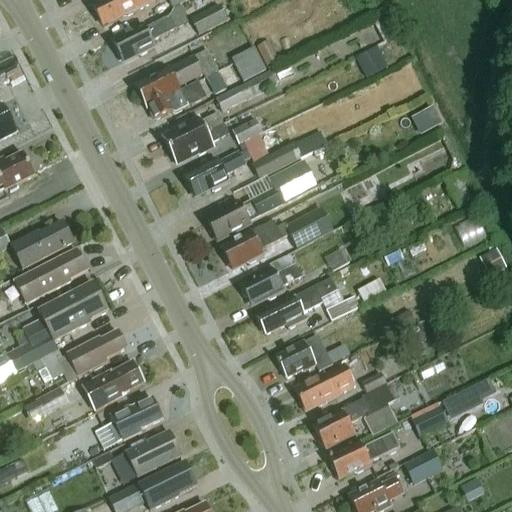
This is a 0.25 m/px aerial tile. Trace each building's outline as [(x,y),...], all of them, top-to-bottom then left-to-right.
[(122,20),(127,20),(155,6),(151,0),(111,0),(92,10),(103,30),(122,20)] [(165,0),(171,12),(193,2),(192,0),(165,0)] [(217,10),(189,24),(196,40),(225,26),(217,10)] [(112,45),(123,66),(138,58),(139,60),(155,52),(151,45),(175,33),(168,20),(145,33),(143,30),(112,45)] [(372,52),(383,74),(393,69),(383,47),(372,52)] [(255,53),(233,64),(244,87),(267,76),(255,53)] [(178,91),(203,79),(194,61),(169,73),(167,71),(150,79),(151,81),(135,90),(145,108),(178,91)] [(267,77),(213,104),(220,118),(274,91),(267,77)] [(178,91),(145,108),(147,112),(148,112),(155,125),(172,116),(173,119),(206,102),(197,86),(180,95),(178,91)] [(1,108),(0,108),(0,144),(16,137),(1,108)] [(170,155),(222,128),(217,117),(201,125),(198,121),(182,129),(183,131),(162,141),(170,155)] [(255,124),(232,135),(238,148),(262,137),(255,124)] [(170,155),(177,169),(197,158),(198,160),(214,152),(212,147),(228,139),(222,128),(170,155)] [(305,140),(311,153),(314,157),(328,150),(319,133),(305,140)] [(183,182),(193,201),(210,193),(212,197),(229,188),(225,180),(245,169),(243,166),(250,163),(252,166),(267,158),(258,140),(238,150),(242,157),(239,158),(239,157),(218,167),(217,164),(183,182)] [(302,158),(311,153),(305,140),(295,145),(302,158)] [(293,148),(250,170),(258,185),(301,164),(293,148)] [(0,197),(34,180),(23,158),(5,167),(3,163),(0,164),(0,197)] [(205,224),(216,246),(250,228),(248,226),(316,191),(304,166),(268,184),(273,194),(241,211),(237,204),(219,214),(220,216),(205,224)] [(458,177),(443,184),(457,212),(472,204),(458,177)] [(332,236),(320,213),(286,231),(284,228),(276,232),(272,226),(221,252),(232,274),(246,266),(247,269),(264,261),(260,254),(289,239),(296,254),(332,236)] [(481,214),(457,226),(468,248),(492,237),(481,214)] [(9,250),(10,252),(22,275),(72,248),(61,226),(40,237),(37,236),(9,250)] [(9,250),(1,233),(0,233),(0,256),(10,252),(9,250)] [(505,272),(496,254),(482,262),(491,280),(505,272)] [(86,275),(76,255),(14,287),(25,309),(70,285),(69,283),(86,275)] [(267,269),(269,273),(255,280),(256,282),(240,291),(250,311),(267,302),(268,305),(284,297),(282,292),(301,282),(289,258),(267,269)] [(369,304),(392,293),(386,280),(363,291),(369,304)] [(288,334),(306,325),(303,317),(322,307),(320,304),(336,295),(330,283),(294,301),(294,300),(268,313),(269,315),(256,322),(265,339),(285,329),(288,334)] [(89,325),(107,316),(92,288),(38,316),(41,322),(23,332),(30,346),(6,359),(16,377),(40,364),(57,355),(52,347),(89,328),(89,325)] [(355,300),(326,315),(331,326),(360,311),(355,300)] [(418,313),(396,321),(401,332),(422,324),(418,313)] [(88,348),(66,360),(77,382),(106,366),(105,364),(126,353),(117,336),(92,349),(88,348)] [(301,375),(304,376),(315,370),(318,376),(331,370),(316,341),(304,347),(303,345),(291,351),(292,354),(275,362),(286,383),(301,375)] [(122,398),(144,387),(133,366),(111,377),(110,376),(92,385),(98,398),(88,403),(94,415),(123,400),(122,398)] [(304,416),(354,390),(344,370),(324,379),(294,394),(304,416)] [(366,399),(385,388),(380,378),(361,388),(366,399)] [(363,423),(388,411),(387,409),(394,406),(385,388),(366,399),(362,401),(363,403),(342,414),(328,421),(330,423),(313,432),(324,454),(354,438),(349,428),(362,422),(363,423)] [(60,391),(34,405),(43,421),(69,407),(60,391)] [(104,454),(141,436),(140,434),(162,423),(151,402),(129,412),(128,410),(109,420),(113,426),(95,435),(104,454)] [(439,410),(411,424),(420,441),(448,427),(439,410)] [(126,457),(138,482),(181,461),(169,436),(147,447),(143,445),(131,451),(132,454),(126,457)] [(355,478),(371,471),(369,466),(399,452),(392,437),(362,451),(360,447),(328,462),(339,483),(354,476),(355,478)] [(411,489),(441,474),(432,455),(402,470),(411,489)] [(179,499),(196,490),(185,467),(139,490),(138,489),(108,503),(112,511),(133,511),(145,506),(148,511),(155,511),(178,501),(179,499)] [(0,489),(17,481),(11,470),(0,475),(0,489)] [(389,511),(391,511),(387,505),(402,497),(394,482),(380,490),(377,486),(348,501),(354,511),(389,511)] [(458,492),(467,508),(484,500),(474,483),(458,492)] [(35,511),(63,511),(64,511),(54,490),(31,501),(35,511)]
